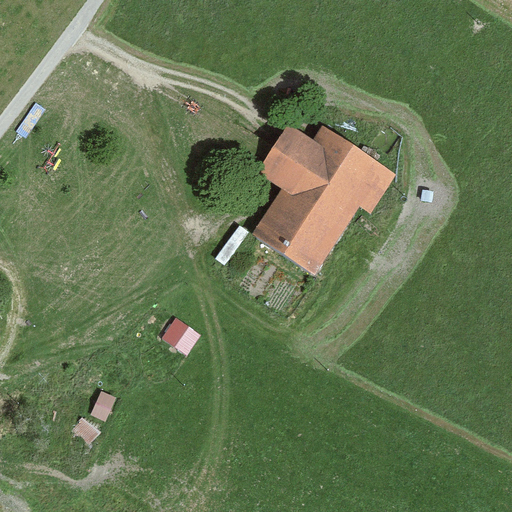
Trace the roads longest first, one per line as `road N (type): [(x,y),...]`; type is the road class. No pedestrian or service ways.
road 1 (track): [(76,26),(256,148)]
road 2 (unclassified): [(96,0),(0,127)]
